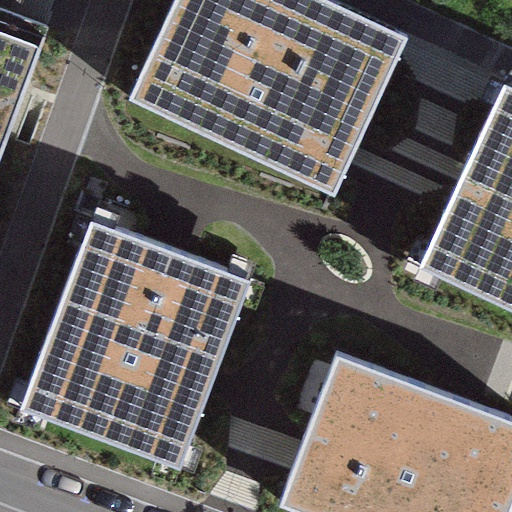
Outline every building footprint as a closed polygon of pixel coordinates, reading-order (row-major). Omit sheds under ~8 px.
[(408,40),(322,0),(180,0),(133,102),(335,196),(408,40)] [(0,200),(62,33),(0,9),(0,200)] [(511,92),(507,90),(420,270),(511,314),(511,92)] [(252,286),(96,227),(26,412),(182,471),(252,286)] [(511,422),(337,360),(283,509),(291,511),(509,511),(511,509),(511,422)]
